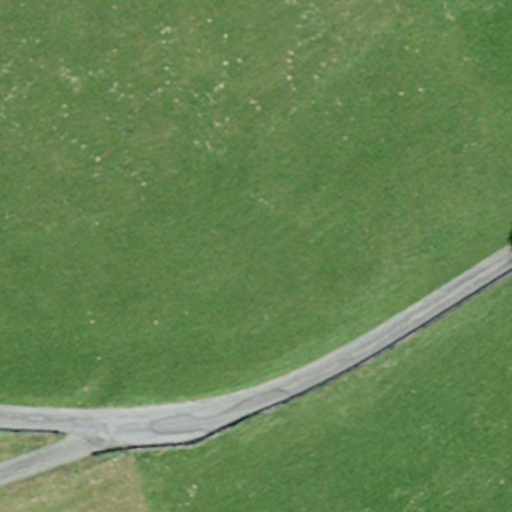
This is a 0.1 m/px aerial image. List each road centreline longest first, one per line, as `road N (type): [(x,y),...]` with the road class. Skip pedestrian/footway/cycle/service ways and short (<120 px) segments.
road 1 (unclassified): [(511,255),(297,381),(229,411),(125,426),(0,416)]
road 2 (track): [(0,481),(125,426)]
